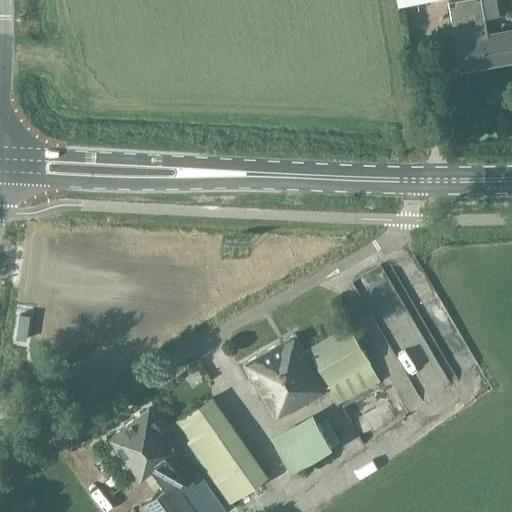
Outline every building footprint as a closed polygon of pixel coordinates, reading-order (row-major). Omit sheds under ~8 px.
[(487,31),(485,19),(500,16),(496,0),(452,0),(448,1),(452,24),(452,25),(460,70),(511,60),(511,27),(511,26),(487,31)] [(368,362),(370,361),(349,324),(305,351),(295,335),(244,365),(275,417),(290,408),(292,411),(329,389),(337,404),(379,380),(368,362)] [(176,368),(185,386),(204,378),(196,359),(176,368)] [(38,384),(51,375),(45,366),(33,375),(38,384)] [(261,480),(206,400),(175,422),(230,502),(261,480)] [(171,461),(183,452),(151,409),(108,440),(138,481),(152,471),(154,474),(154,473),(171,461)] [(291,469),(331,447),(330,445),(339,440),(326,416),(277,444),(291,469)] [(171,461),(154,473),(165,488),(175,480),(179,485),(185,481),(171,461)] [(221,511),(225,510),(198,472),(185,481),(179,485),(175,480),(165,488),(139,506),(143,511),(221,511)]
